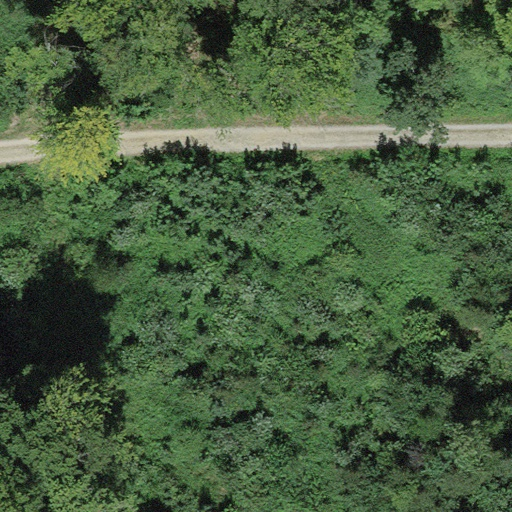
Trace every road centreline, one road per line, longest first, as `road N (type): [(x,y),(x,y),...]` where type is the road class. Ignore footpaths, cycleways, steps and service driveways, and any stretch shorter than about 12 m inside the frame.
road 1 (track): [(0,152),(511,139)]
road 2 (track): [(53,149),(62,511)]
